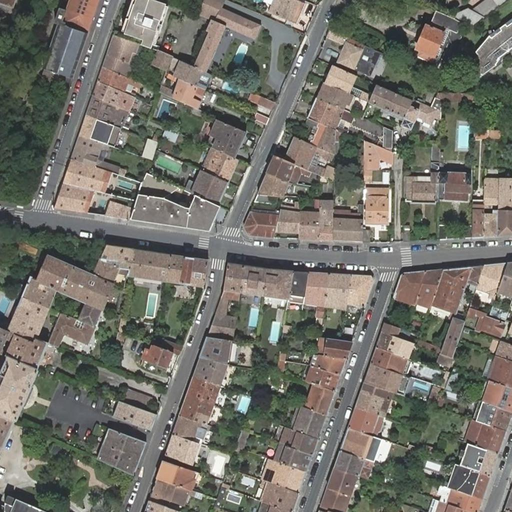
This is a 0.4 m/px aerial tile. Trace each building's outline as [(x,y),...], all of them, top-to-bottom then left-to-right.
[(0,0),(0,3),(14,8),(16,0),(0,0)] [(45,72),(72,81),(99,0),(70,0),(59,32),(56,42),(56,43),(55,44),(54,48),(45,72)] [(136,0),(125,34),(143,40),(142,45),(158,51),(159,46),(153,44),(167,4),(154,0),(136,0)] [(204,0),(199,15),(212,20),(226,26),(256,39),(262,24),(222,7),(224,0),(204,0)] [(273,14),(279,0),(272,0),(268,12),(273,14)] [(296,0),(279,0),(273,14),(297,24),(305,4),(296,0)] [(485,0),(477,7),(485,17),(505,0),(485,0)] [(452,30),(456,19),(436,11),(432,22),(429,27),(427,26),(417,49),(419,50),(417,55),(432,62),(435,56),(438,49),(442,50),(444,44),(441,43),(445,34),(447,28),(452,30)] [(478,22),(479,22),(466,11),(461,17),(473,26),(478,22)] [(226,26),(212,20),(207,31),(210,33),(195,67),(204,71),(206,72),(226,26)] [(511,21),(507,25),(506,23),(500,27),(502,30),(491,38),(489,35),(477,51),(480,55),(468,64),(468,69),(474,77),(479,77),(496,65),(498,57),(511,46),(511,21)] [(372,56),(375,50),(329,30),(326,37),(345,45),(338,62),(365,74),(369,64),(372,56)] [(114,35),(103,67),(129,78),(133,66),(132,64),(129,63),(132,53),(136,54),(139,44),(114,35)] [(173,57),(158,51),(151,65),(166,71),(173,57)] [(173,57),(166,71),(166,73),(168,74),(170,74),(174,64),(179,67),(175,76),(180,79),(197,86),(204,71),(195,67),(173,57)] [(349,94),(369,102),(372,96),(356,89),(352,88),(357,76),(332,66),(325,83),(349,94)] [(103,67),(98,81),(134,97),(136,94),(131,92),(134,86),(139,88),(141,84),(135,81),(129,78),(103,67)] [(161,85),(159,92),(195,108),(197,108),(200,102),(205,90),(197,86),(180,79),(175,76),(170,74),(168,74),(167,77),(179,82),(176,92),(161,85)] [(98,81),(93,96),(128,111),(130,112),(131,109),(123,105),(125,98),(133,102),(135,97),(134,97),(98,81)] [(353,105),(366,110),(369,102),(349,94),(325,83),(318,99),(340,108),(350,112),(353,105)] [(432,124),(434,117),(437,110),(432,107),(413,99),(413,100),(377,85),(372,96),(369,102),(405,118),(402,126),(411,130),(418,115),(425,119),(424,121),(432,124)] [(441,100),(441,101),(475,102),(475,101),(475,94),(439,93),(437,98),(441,100)] [(93,96),(86,116),(121,128),(123,123),(117,121),(119,113),(126,115),(128,111),(93,96)] [(273,110),(276,103),(263,98),(260,105),(273,110)] [(354,114),(350,112),(340,108),(318,99),(316,98),(307,118),(308,118),(318,123),(335,130),(341,133),(345,134),(346,134),(347,131),(343,129),(337,126),(340,118),(346,121),(351,123),(354,114)] [(434,117),(441,120),(441,119),(441,101),(441,100),(437,98),(432,107),(437,110),(434,117)] [(197,108),(195,108),(193,113),(201,116),(203,111),(197,108)] [(117,121),(123,123),(126,115),(119,113),(117,121)] [(267,125),(269,118),(257,113),(254,119),(267,125)] [(86,116),(80,135),(108,145),(114,147),(115,147),(121,128),(86,116)] [(313,127),(307,142),(310,144),(311,140),(313,141),(319,128),(317,127),(318,123),(308,118),(306,124),(313,127)] [(346,121),(340,118),(337,126),(343,129),(346,121)] [(165,127),(149,120),(148,123),(164,130),(165,127)] [(211,148),(235,159),(246,132),(222,121),(211,147),(211,148)] [(318,147),(335,154),(335,142),(341,142),(341,133),(335,130),(318,123),(317,127),(319,128),(313,141),(311,140),(310,144),(318,147)] [(385,127),(384,149),(392,152),(393,131),(385,127)] [(179,133),(167,128),(163,137),(174,142),(179,133)] [(80,135),(72,159),(117,175),(120,167),(103,162),(102,165),(97,163),(102,148),(107,150),(108,145),(80,135)] [(332,161),(335,154),(318,147),(310,144),(307,142),(295,137),(286,157),(276,153),(275,156),(285,160),(295,165),(308,170),(312,172),(320,175),(321,176),(324,177),(334,182),(335,178),(337,171),(327,166),(326,170),(316,166),(315,168),(315,169),(309,167),(315,153),(321,155),(320,156),(332,161)] [(149,138),(143,157),(153,160),(159,142),(153,140),(149,138)] [(370,170),(377,170),(377,158),(379,157),(392,163),(392,152),(384,149),(373,144),(364,140),(364,155),(364,159),(364,164),(363,170),(370,170)] [(440,163),(440,151),(440,144),(432,144),(432,163),(440,163)] [(103,162),(107,150),(102,148),(97,163),(102,165),(103,162)] [(201,170),(228,182),(238,160),(235,159),(211,148),(201,170)] [(439,172),(439,183),(444,183),(444,200),(468,201),(468,194),(471,193),(471,174),(443,172),(443,152),(440,151),(440,163),(439,172)] [(315,168),(316,166),(320,156),(321,155),(315,153),(309,167),(315,169),(315,168)] [(275,156),(267,174),(288,182),(291,183),(292,184),(296,184),(301,173),(309,177),(312,172),(308,170),(295,165),(285,160),(275,156)] [(113,217),(131,220),(139,194),(142,183),(124,177),(117,175),(72,159),(55,208),(95,214),(113,217)] [(436,183),(439,183),(439,172),(440,163),(432,163),(432,172),(431,177),(407,176),(406,201),(412,201),(412,202),(435,203),(436,183)] [(117,175),(124,177),(126,170),(120,167),(117,175)] [(218,206),(228,182),(201,170),(191,193),(196,195),(218,206)] [(139,194),(131,220),(161,224),(190,228),(210,231),(213,223),(220,206),(218,206),(196,195),(190,208),(185,207),(164,198),(179,188),(169,183),(150,174),(149,174),(148,174),(147,173),(142,183),(139,194)] [(291,186),(291,183),(288,182),(267,174),(258,194),(272,195),(282,196),(287,185),(291,186)] [(171,178),(169,183),(179,188),(180,188),(183,182),(171,178)] [(483,237),(498,236),(498,210),(499,185),(499,179),(485,179),(485,185),(484,201),(484,210),(483,237)] [(498,210),(498,236),(511,235),(511,210),(511,179),(499,179),(499,185),(498,210)] [(366,208),(366,223),(365,225),(389,225),(389,201),(389,191),(366,190),(366,192),(366,201),(366,208)] [(258,194),(255,202),(271,203),(272,195),(258,194)] [(472,237),(483,237),(484,210),(484,201),(473,201),(473,226),(472,237)] [(319,240),(333,241),(333,228),(334,210),(334,205),(334,202),(320,202),(319,210),(319,214),(319,221),(319,240)] [(363,242),(363,230),(363,223),(363,208),(363,205),(359,204),(358,215),(351,214),(351,211),(351,209),(351,207),(334,205),(334,210),(333,228),(333,241),(363,242)] [(300,214),(300,208),(295,208),(281,205),(280,213),(279,215),(275,231),(299,232),(300,214)] [(299,239),(319,240),(319,221),(319,214),(319,210),(316,210),(316,214),(300,214),(299,232),(299,239)] [(249,235),(274,238),(275,231),(279,215),(280,213),(276,212),(276,214),(250,212),(244,227),(249,235)] [(438,240),(447,239),(447,225),(439,225),(438,240)] [(464,238),(472,237),(473,226),(465,225),(464,238)] [(94,244),(85,242),(81,250),(89,254),(94,244)] [(107,245),(93,276),(97,277),(113,284),(117,274),(120,268),(131,269),(135,249),(123,248),(107,245)] [(171,255),(135,249),(131,269),(129,276),(167,282),(171,255)] [(209,260),(171,255),(167,282),(204,287),(205,286),(209,260)] [(37,280),(57,289),(63,292),(73,267),(48,256),(37,280)] [(511,262),(508,263),(499,288),(511,292),(509,298),(511,298),(511,262)] [(216,314),(200,358),(227,365),(231,340),(233,340),(235,326),(236,317),(226,315),(229,297),(239,299),(240,292),(244,266),(228,263),(224,289),(224,291),(222,296),(216,314)] [(508,263),(484,266),(477,287),(476,289),(491,294),(489,298),(494,300),(499,288),(508,263)] [(268,269),(244,266),(240,292),(264,296),(268,269)] [(484,266),(471,267),(466,282),(470,284),(468,291),(475,293),(476,289),(477,287),(484,266)] [(63,292),(65,293),(86,302),(97,277),(93,276),(73,267),(63,292)] [(430,308),(429,309),(436,312),(438,306),(455,312),(466,282),(471,267),(443,269),(431,304),(430,308)] [(292,271),(268,269),(264,296),(288,299),(288,295),(292,271)] [(426,271),(415,304),(430,308),(431,304),(443,269),(426,271)] [(308,272),(292,271),(288,295),(288,299),(287,301),(304,304),(304,298),(308,272)] [(394,298),(415,305),(415,304),(426,271),(404,273),(402,275),(394,298)] [(329,274),(308,272),(304,298),(304,304),(318,306),(317,316),(323,317),(325,307),(329,274)] [(350,275),(329,274),(325,307),(346,309),(346,305),(350,275)] [(371,276),(350,275),(346,305),(364,307),(374,280),(371,276)] [(49,308),(54,295),(57,289),(37,280),(32,278),(31,277),(22,297),(49,308)] [(97,277),(86,302),(102,309),(103,309),(114,285),(113,284),(97,277)] [(45,317),(49,308),(22,297),(19,307),(8,331),(9,332),(15,334),(34,343),(36,338),(37,339),(45,317)] [(102,309),(86,302),(78,320),(61,313),(48,343),(55,345),(59,347),(64,337),(71,340),(87,346),(95,328),(94,327),(102,309)] [(477,310),(470,308),(467,316),(474,319),(476,315),(481,317),(477,329),(481,330),(481,331),(500,337),(505,323),(486,317),(487,313),(477,310)] [(442,350),(441,353),(453,358),(458,342),(463,327),(465,322),(466,318),(455,314),(454,318),(442,350)] [(423,327),(425,322),(414,318),(413,324),(423,327)] [(396,337),(399,328),(385,323),(382,332),(396,337)] [(0,349),(2,350),(2,349),(9,332),(8,331),(0,327),(0,349)] [(124,341),(126,335),(124,334),(119,332),(117,339),(124,341)] [(412,347),(413,343),(404,340),(396,337),(382,332),(376,347),(406,358),(411,346),(412,347)] [(8,355),(8,356),(37,370),(48,343),(37,339),(36,338),(34,343),(15,334),(9,351),(7,355),(8,355)] [(328,338),(320,338),(317,355),(319,355),(325,356),(346,359),(352,342),(341,340),(328,338)] [(155,342),(154,345),(162,348),(173,352),(179,355),(182,347),(166,340),(164,346),(155,342)] [(417,345),(441,353),(442,350),(418,341),(417,345)] [(511,344),(502,341),(496,356),(511,361),(511,344)] [(162,348),(154,345),(153,345),(148,343),(147,348),(143,358),(168,368),(173,352),(162,348)] [(405,375),(411,359),(406,358),(376,347),(371,363),(405,375)] [(453,358),(441,353),(438,362),(450,367),(453,358)] [(319,355),(317,355),(314,354),(310,365),(312,366),(315,367),(340,375),(346,359),(325,356),(319,355)] [(496,356),(489,354),(481,377),(488,380),(496,356)] [(0,414),(14,421),(17,420),(28,395),(38,372),(37,370),(8,356),(0,373),(0,414)] [(511,361),(496,356),(488,380),(491,381),(495,382),(511,388),(511,361)] [(225,371),(227,365),(200,358),(194,376),(219,385),(225,371)] [(392,392),(399,394),(405,375),(371,363),(364,383),(380,388),(392,392)] [(312,366),(310,365),(307,365),(302,380),(306,381),(312,366)] [(335,391),(340,375),(315,367),(312,366),(306,381),(314,384),(335,391)] [(436,377),(438,372),(426,366),(424,371),(436,377)] [(452,374),(452,372),(448,371),(447,373),(442,388),(446,389),(448,384),(452,374)] [(456,376),(452,374),(448,384),(453,386),(454,385),(457,377),(456,376)] [(218,390),(219,385),(194,376),(187,395),(212,405),(218,390)] [(511,412),(511,388),(495,382),(491,381),(484,402),(488,404),(511,412)] [(355,407),(384,417),(390,399),(392,392),(380,388),(364,383),(361,390),(355,407)] [(326,415),(335,391),(314,384),(306,408),(326,415)] [(428,403),(435,406),(441,388),(435,386),(428,403)] [(126,389),(122,401),(148,410),(152,398),(126,389)] [(211,409),(212,405),(187,395),(180,415),(206,424),(211,409)] [(151,430),(157,413),(122,401),(119,400),(113,415),(151,430)] [(506,431),(511,413),(511,412),(488,404),(484,402),(480,401),(479,405),(482,406),(478,418),(475,417),(474,420),(476,421),(506,431)] [(318,439),(326,415),(306,408),(298,405),(292,423),(290,429),(318,439)] [(382,422),(384,417),(355,407),(348,427),(377,437),(378,432),(380,431),(383,423),(382,422)] [(0,511),(42,511),(14,499),(10,509),(0,504),(0,449),(1,446),(3,447),(14,421),(0,414),(0,511)] [(208,431),(210,426),(208,425),(206,424),(180,415),(173,434),(199,444),(201,444),(206,430),(208,431)] [(498,453),(506,431),(476,421),(474,420),(465,442),(467,443),(468,443),(498,453)] [(103,443),(97,459),(100,460),(127,472),(134,475),(141,457),(143,452),(146,442),(147,441),(109,427),(103,443)] [(312,455),(318,439),(290,429),(285,427),(281,441),(280,444),(281,444),(286,446),(312,455)] [(373,462),(381,439),(377,437),(348,427),(340,451),(364,459),(373,462)] [(242,449),(248,433),(241,430),(239,436),(235,447),(239,448),(242,449)] [(173,434),(165,455),(192,464),(199,444),(173,434)] [(490,476),(498,453),(468,443),(467,443),(459,466),(460,466),(461,466),(490,476)] [(459,456),(459,466),(467,443),(461,449),(459,456)] [(307,472),(312,455),(286,446),(281,444),(275,461),(281,463),(307,472)] [(340,451),(334,467),(357,475),(359,476),(368,479),(373,462),(364,459),(340,451)] [(299,493),(307,472),(281,463),(275,461),(269,459),(262,480),(264,481),(268,482),(299,493)] [(193,478),(195,471),(163,461),(157,479),(176,485),(191,490),(195,479),(193,478)] [(460,466),(459,466),(454,464),(446,487),(453,489),(461,466),(460,466)] [(482,499),(490,476),(461,466),(453,489),(482,499)] [(327,488),(320,507),(334,511),(344,511),(350,496),(357,475),(334,467),(327,488)] [(194,496),(195,492),(191,490),(176,485),(157,479),(151,494),(149,500),(163,505),(165,499),(170,501),(184,505),(188,494),(194,496)] [(292,511),(299,493),(268,482),(264,481),(257,499),(262,501),(266,503),(272,505),(292,511)] [(472,511),(477,511),(482,499),(453,489),(446,487),(441,485),(438,494),(442,495),(440,501),(441,501),(472,511)] [(436,511),(441,501),(440,501),(434,499),(429,511),(436,511)] [(179,511),(180,511),(174,509),(163,505),(149,500),(144,511),(179,511)] [(472,511),(441,501),(436,511),(472,511)] [(292,511),(272,505),(266,503),(262,511),(292,511)]
